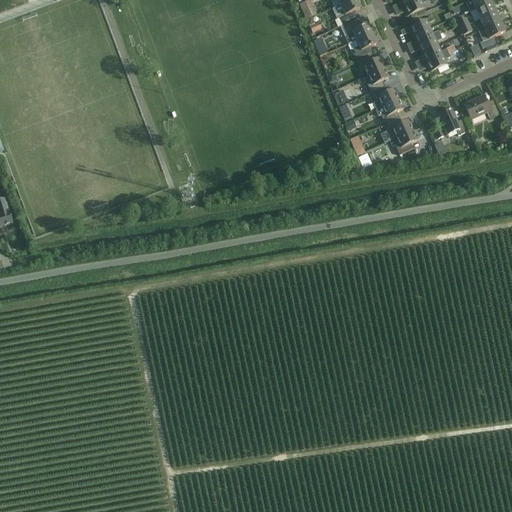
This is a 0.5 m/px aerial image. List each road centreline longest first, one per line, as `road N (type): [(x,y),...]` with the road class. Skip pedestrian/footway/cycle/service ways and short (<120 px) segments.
road 1 (unclassified): [(0,282),(511,196)]
road 2 (residential): [(511,62),(420,96),(375,0)]
